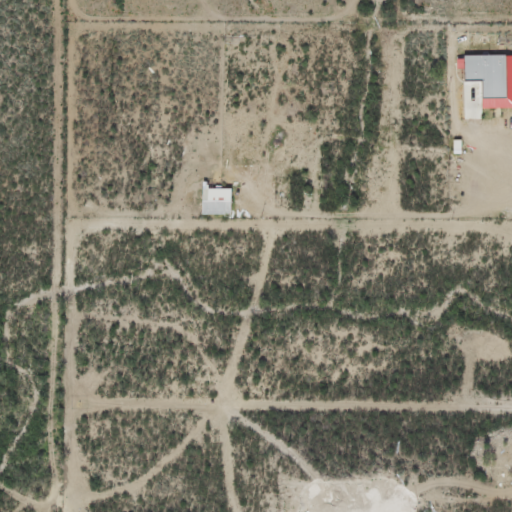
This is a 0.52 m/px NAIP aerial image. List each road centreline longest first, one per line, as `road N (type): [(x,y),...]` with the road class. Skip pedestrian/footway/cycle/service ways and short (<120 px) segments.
road 1 (track): [(0,484),(32,501),(132,487),(208,424),(245,351),(274,250),(274,206),(243,176),(227,119),(229,24),(212,0)]
road 2 (track): [(380,511),(332,494),(220,400)]
